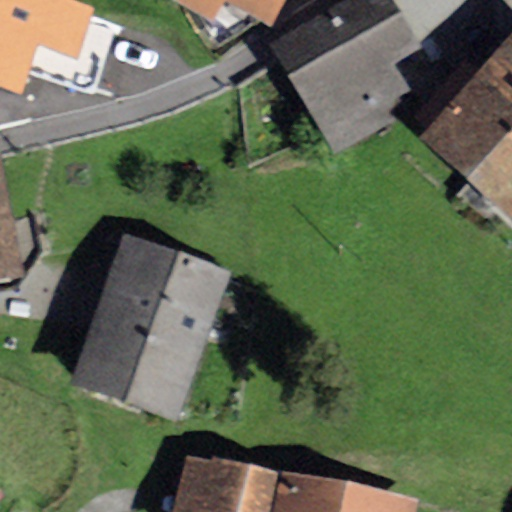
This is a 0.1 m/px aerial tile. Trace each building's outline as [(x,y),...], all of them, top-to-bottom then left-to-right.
[(110,30),(9,0),(0,0),(0,96),(19,102),(26,78),(89,97),(110,30)] [(292,0),(144,0),(212,37),(225,14),(270,39),(292,0)] [(376,1),(276,61),(335,157),(395,121),(387,107),(398,100),(382,74),(410,57),(376,1)] [(511,55),(425,149),(511,228),(511,55)] [(0,297),(24,294),(19,262),(47,257),(39,215),(7,221),(0,183),(0,297)] [(231,280),(124,244),(70,407),(177,442),(231,280)] [(411,511),(182,463),(171,511),(411,511)]
